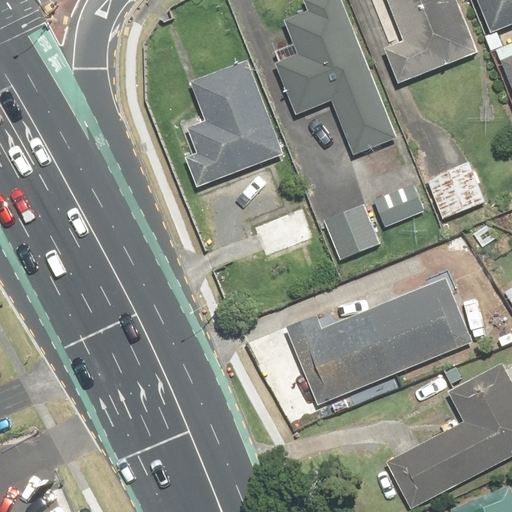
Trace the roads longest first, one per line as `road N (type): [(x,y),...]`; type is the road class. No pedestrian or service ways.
road 1 (primary): [(86,260),(205,511)]
road 2 (primary): [(115,0),(87,86),(86,260)]
road 3 (primary): [(0,93),(86,260)]
